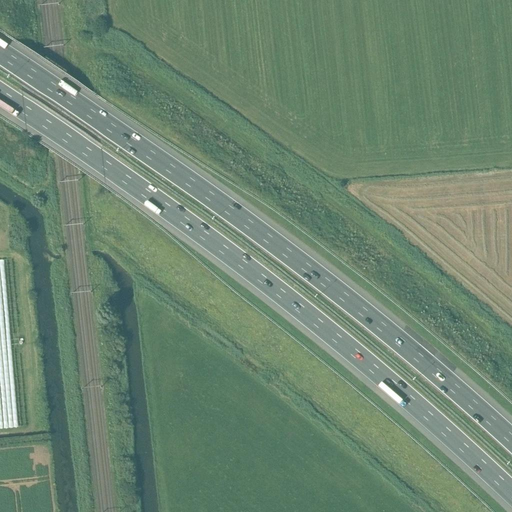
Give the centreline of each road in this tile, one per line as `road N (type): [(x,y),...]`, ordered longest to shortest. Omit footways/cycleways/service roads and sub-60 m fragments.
road 1 (motorway): [(0,96),(229,256),(511,495)]
road 2 (motorway): [(511,441),(249,224),(0,51)]
